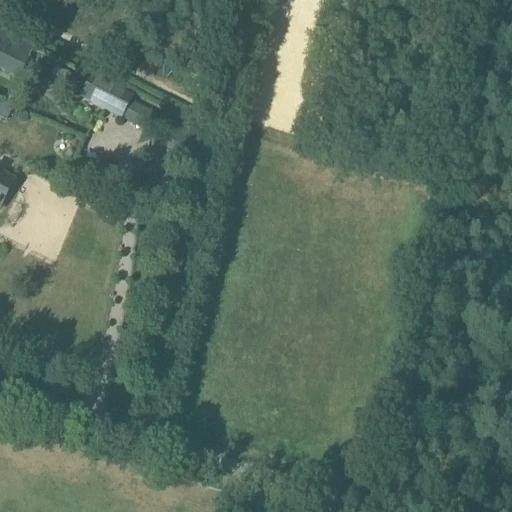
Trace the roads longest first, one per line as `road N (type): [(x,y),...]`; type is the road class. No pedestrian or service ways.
road 1 (unclassified): [(423,511),(0,392)]
road 2 (unknown): [(90,418),(128,228),(120,154),(98,121)]
